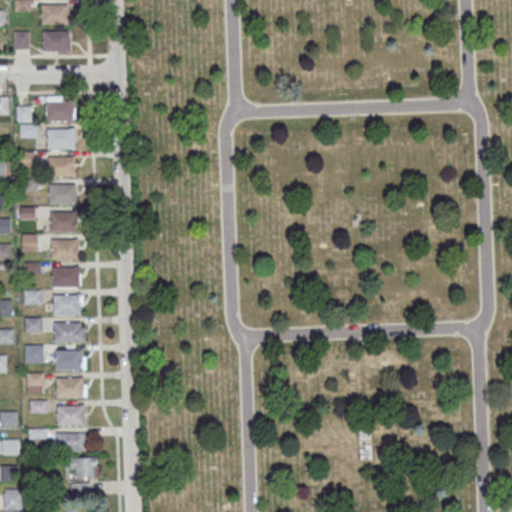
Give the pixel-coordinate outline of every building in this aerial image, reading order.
[(41,23),(68,23),(68,4),(41,4),(41,23)] [(43,31),(69,30),(69,50),(43,50),(43,31)] [(14,48),(29,48),(29,31),(14,31),(14,48)] [(46,100),(72,100),(72,120),(46,120),(46,100)] [(16,105),(31,105),(31,121),(16,121),(16,105)] [(20,123),(36,123),(37,136),(20,136),(20,123)] [(47,128),(72,128),(72,147),(47,148),(47,128)] [(19,166),(32,166),(32,152),(19,152),(19,166)] [(48,156),(74,156),(73,175),(48,175),(48,156)] [(49,184),(75,184),(74,203),(49,203),(49,184)] [(19,205),(34,205),(34,218),(19,218),(19,205)] [(50,211),(75,211),(75,230),(49,230),(50,211)] [(0,216),(10,216),(10,231),(0,231),(0,216)] [(21,234),(37,233),(38,248),(21,249),(21,234)] [(51,239),(76,239),(76,258),(51,258),(51,239)] [(0,243),(10,243),(10,258),(0,258),(0,243)] [(52,266),(77,266),(77,285),(52,286),(52,266)] [(23,289),(40,289),(40,304),(24,304),(23,289)] [(53,294),(79,294),(78,314),(53,314),(53,294)] [(0,299),(10,299),(10,314),(0,314),(0,299)] [(25,317),(41,316),(41,331),(25,332),(25,317)] [(54,322),(80,322),(80,341),(54,341),(54,322)] [(0,328),(12,328),(12,343),(0,343),(0,328)] [(24,344),(42,344),(43,362),(25,362),(24,344)] [(55,350),(80,350),(80,369),(55,369),(55,350)] [(27,372),(43,372),(43,387),(27,387),(27,372)] [(56,377),(81,377),(81,396),(56,397),(56,377)] [(57,405),(82,405),(82,424),(57,424),(57,405)] [(0,411),(16,410),(16,425),(0,426),(0,411)] [(57,432),(82,432),(82,451),(57,451),(57,432)] [(2,438),(18,438),(18,453),(2,453),(2,438)] [(370,457),(370,446),(360,446),(360,457),(370,457)] [(76,478),(97,478),(97,457),(65,457),(65,468),(76,468),(76,478)] [(0,464),(18,464),(18,481),(0,481),(0,464)] [(3,492),(21,492),(21,508),(3,509),(3,492)]
